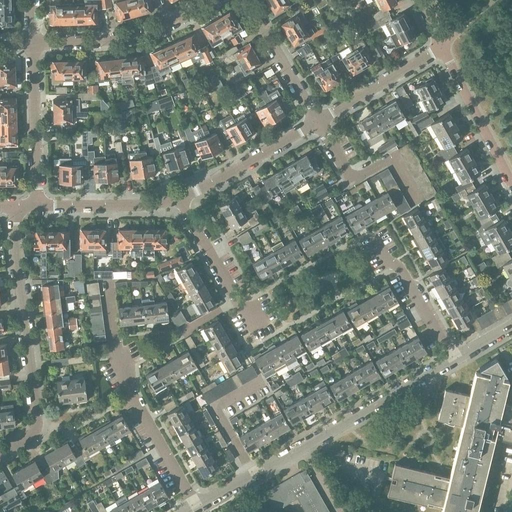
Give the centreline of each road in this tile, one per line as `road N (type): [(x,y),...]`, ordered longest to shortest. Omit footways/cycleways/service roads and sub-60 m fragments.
road 1 (residential): [(0,454),(33,434),(36,420),(14,205)]
road 2 (residential): [(202,506),(133,396),(107,283)]
road 3 (residential): [(33,45),(139,38),(216,0)]
road 4 (residential): [(302,449),(452,359)]
road 5 (residential): [(37,206),(33,45)]
road 6 (residential): [(264,319),(251,326),(181,198)]
road 7 (residential): [(181,198),(319,122)]
road 8 (residential): [(511,183),(440,46)]
road 9 (residential): [(452,359),(372,233)]
road 10 (residential): [(319,122),(242,0)]
road 11 (residential): [(37,206),(181,198)]
road 12 (residential): [(319,122),(440,46)]
